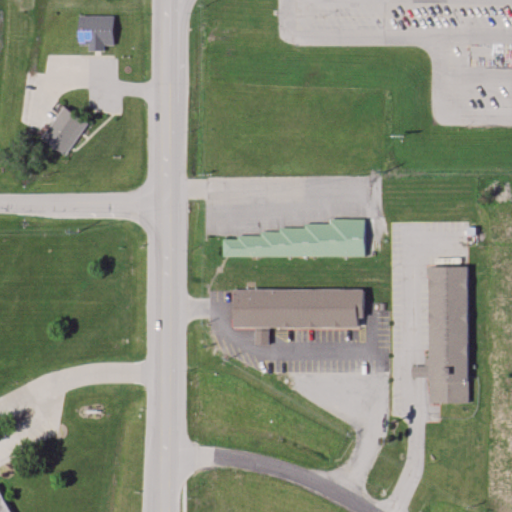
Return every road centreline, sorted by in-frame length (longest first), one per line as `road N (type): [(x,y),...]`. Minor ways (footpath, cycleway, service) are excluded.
road 1 (primary): [(168,0),(165,511)]
road 2 (residential): [(0,203),(167,202)]
road 3 (primary): [(169,134),(184,0)]
